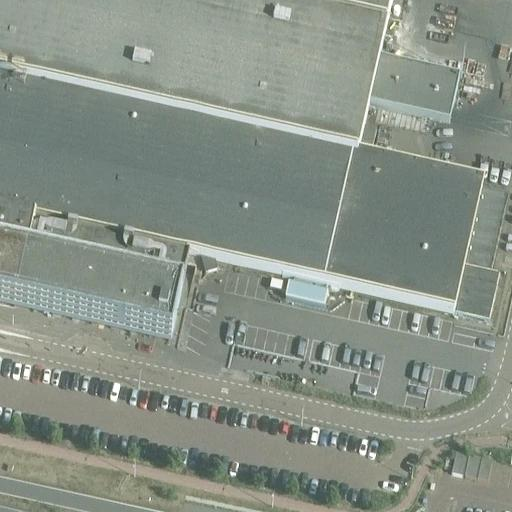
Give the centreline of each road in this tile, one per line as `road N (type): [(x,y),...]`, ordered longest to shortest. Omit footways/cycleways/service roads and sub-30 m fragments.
road 1 (unclassified): [(0,342),(402,430),(468,423),(493,408),(511,356)]
road 2 (unclassified): [(117,511),(0,485)]
